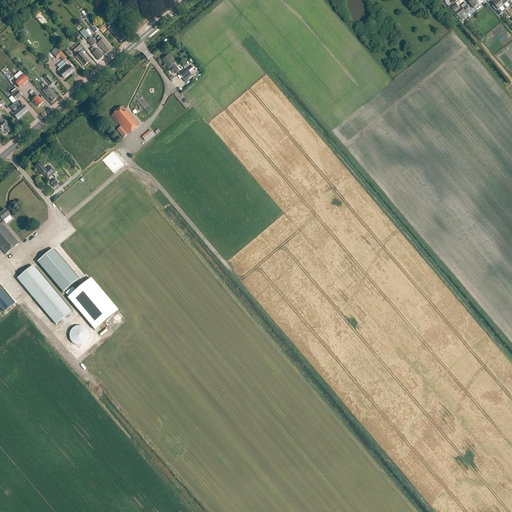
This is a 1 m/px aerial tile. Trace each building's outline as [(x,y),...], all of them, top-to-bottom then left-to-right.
[(474,0),(473,0),(469,4),(474,9),(479,5),(474,0)] [(498,11),(501,14),(502,13),(500,9),(502,7),(503,6),(498,0),(493,4),(498,10),(498,11)] [(503,6),(502,7),(505,10),(507,9),(504,5),(507,3),(508,2),(505,0),(498,0),(503,6)] [(465,11),(463,9),(457,15),(462,21),(464,19),(465,18),(462,15),(465,12),(465,11)] [(117,39),(118,38),(121,42),(127,37),(123,32),(124,31),(116,22),(108,29),(117,39)] [(98,30),(92,23),(89,25),(95,33),(98,30)] [(106,30),(102,26),(98,29),(102,34),(106,30)] [(80,32),(93,47),(97,43),(92,37),(94,36),(90,32),(89,34),(85,29),(80,32)] [(97,44),(103,51),(104,51),(106,54),(112,50),(103,39),(97,44)] [(76,57),(84,67),(89,62),(81,52),(78,55),(77,52),(82,48),(78,44),(72,50),(75,54),(74,54),(76,57)] [(92,54),(98,61),(104,56),(98,49),(96,50),(94,47),(90,50),(93,53),(92,54)] [(60,57),(63,61),(66,58),(60,50),(54,56),(57,59),(60,57)] [(162,60),(169,68),(171,67),(172,68),(171,69),(175,73),(179,71),(175,66),(173,65),(175,64),(168,56),(162,60)] [(63,72),(67,77),(73,71),(69,67),(66,64),(58,71),(61,74),(63,72)] [(180,74),(183,79),(190,72),(187,68),(180,74)] [(19,71),(13,77),(17,80),(23,74),(19,71)] [(28,81),(23,75),(15,83),(20,88),(28,81)] [(44,79),(51,86),(54,83),(48,76),(44,79)] [(55,97),(56,96),(48,86),(42,91),(48,98),(49,97),(53,102),(56,99),(55,97)] [(10,92),(16,100),(22,95),(15,88),(10,92)] [(32,101),(38,107),(43,103),(38,97),(37,97),(34,93),(31,96),(34,99),(33,99),(34,100),(32,101)] [(13,104),(22,115),(28,111),(24,106),(21,108),(16,102),(13,104)] [(13,115),(17,120),(22,115),(13,104),(11,106),(16,113),(13,115)] [(117,131),(124,138),(127,135),(139,125),(129,113),(129,114),(127,111),(126,112),(122,107),(112,116),(121,127),(117,131)] [(4,122),(0,116),(0,123),(1,124),(0,125),(0,126),(3,130),(4,129),(8,133),(9,133),(11,131),(11,130),(9,127),(10,127),(5,121),(4,122)] [(150,130),(141,137),(145,142),(154,134),(150,130)] [(43,172),(44,174),(43,174),(48,179),(55,173),(50,166),(46,170),(40,163),(35,168),(41,174),(43,172)] [(59,184),(54,179),(50,183),(55,188),(59,184)] [(0,248),(6,255),(19,244),(3,225),(5,224),(3,221),(10,216),(5,210),(0,214),(0,217),(2,220),(0,221),(0,248)] [(37,262),(63,293),(79,280),(53,249),(37,262)] [(17,279),(56,325),(71,312),(32,266),(17,279)] [(91,279),(68,298),(95,331),(118,311),(91,279)] [(73,287),(76,291),(81,286),(78,282),(73,287)] [(14,303),(13,304),(2,290),(0,290),(0,308),(4,312),(12,305),(14,308),(16,306),(14,303)] [(109,331),(112,334),(121,325),(118,322),(109,331)] [(88,327),(70,327),(71,345),(88,344),(88,327)]
